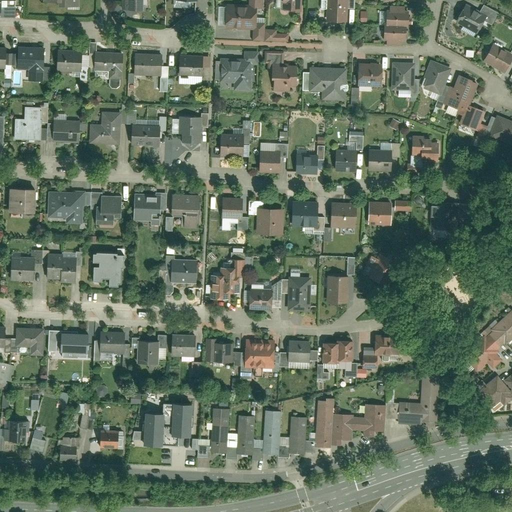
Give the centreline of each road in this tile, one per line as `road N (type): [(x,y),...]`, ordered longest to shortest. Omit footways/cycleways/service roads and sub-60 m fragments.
road 1 (residential): [(0,465),(196,476),(294,472),(425,432),(511,417)]
road 2 (residential): [(0,165),(447,188)]
road 3 (residential): [(0,304),(283,325),(363,317)]
